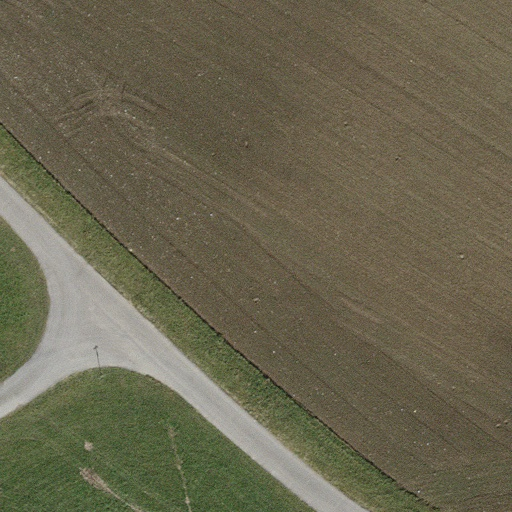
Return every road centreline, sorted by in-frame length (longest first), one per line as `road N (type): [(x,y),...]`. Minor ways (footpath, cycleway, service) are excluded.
road 1 (track): [(344,511),(114,316)]
road 2 (track): [(114,316),(0,195)]
road 3 (track): [(0,403),(114,316)]
